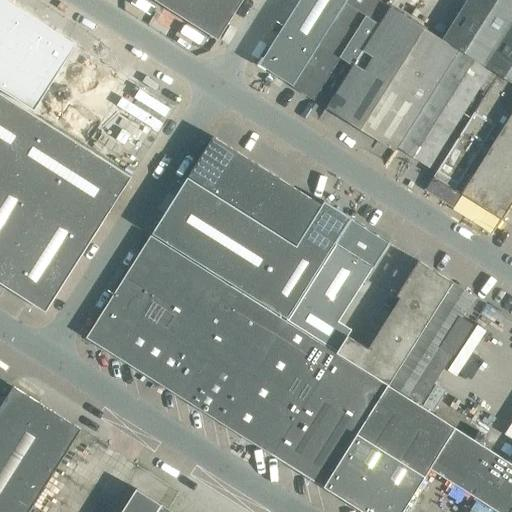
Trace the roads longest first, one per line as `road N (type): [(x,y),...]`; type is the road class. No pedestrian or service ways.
road 1 (unclassified): [(511,270),(218,84)]
road 2 (unclassified): [(44,356),(218,84)]
road 3 (unclassified): [(288,511),(44,356)]
road 4 (unclassified): [(218,84),(84,0)]
